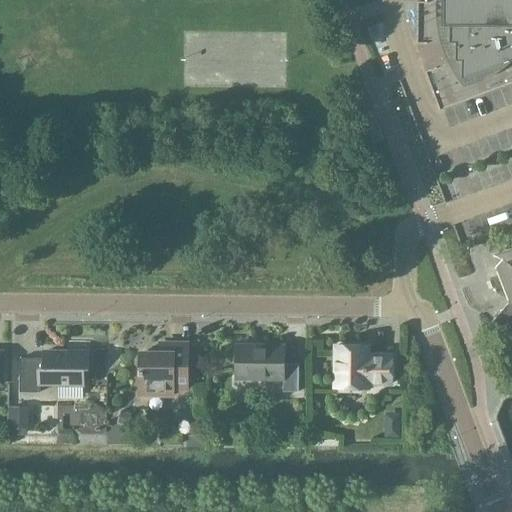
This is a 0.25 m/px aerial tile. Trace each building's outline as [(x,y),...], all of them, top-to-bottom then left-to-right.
[(511,0),(443,0),(443,24),(449,24),(449,42),(455,42),(455,60),(461,60),(461,79),(511,59),(511,0)] [(374,117),(365,120),(373,143),(382,140),(374,117)] [(491,322),(511,339),(511,260),(496,266),(509,300),(504,306),(491,322)] [(88,343),(69,342),(69,352),(43,352),(43,358),(19,358),(19,392),(39,392),(39,383),(83,384),(83,368),(88,368),(88,343)] [(187,389),(187,344),(159,343),(159,352),(139,352),(139,394),(173,395),(173,389),(187,389)] [(284,344),(235,344),(235,379),(282,380),(282,391),(298,391),(298,364),(284,363),(284,344)] [(366,383),(391,383),(391,355),(366,355),(366,346),(336,345),(335,387),(366,388),(366,383)]
